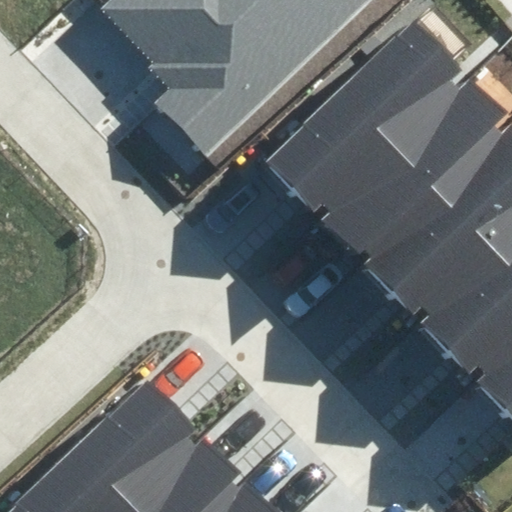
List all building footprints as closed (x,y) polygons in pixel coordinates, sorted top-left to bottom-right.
[(208,154),(374,0),(105,0),(92,13),(163,88),(154,96),(208,154)] [(414,18),(262,160),(316,217),(468,74),(414,18)] [(511,121),(468,74),(316,217),(370,274),(511,140),(511,121)] [(511,140),(370,274),(424,330),(511,247),(511,140)] [(511,247),(424,330),(477,387),(511,354),(511,247)] [(511,354),(477,387),(511,423),(511,354)] [(154,379),(10,511),(117,511),(204,432),(154,379)] [(204,432),(117,511),(213,511),(248,480),(204,432)] [(278,511),(248,480),(213,511),(278,511)]
